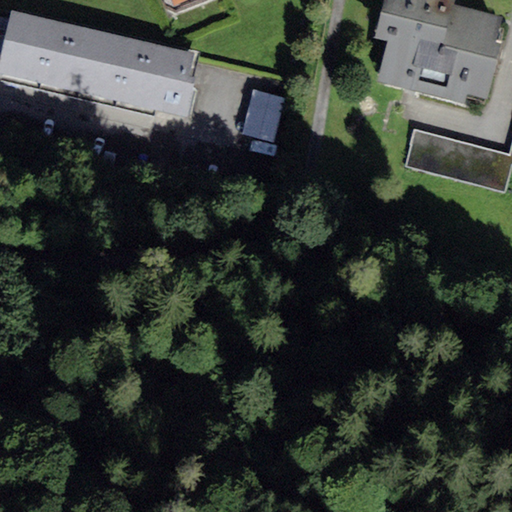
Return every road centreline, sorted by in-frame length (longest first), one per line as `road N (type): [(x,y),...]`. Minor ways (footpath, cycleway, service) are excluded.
road 1 (track): [(338,0),(305,195),(290,229),(250,253),(193,261),(0,255)]
road 2 (track): [(0,408),(269,511)]
